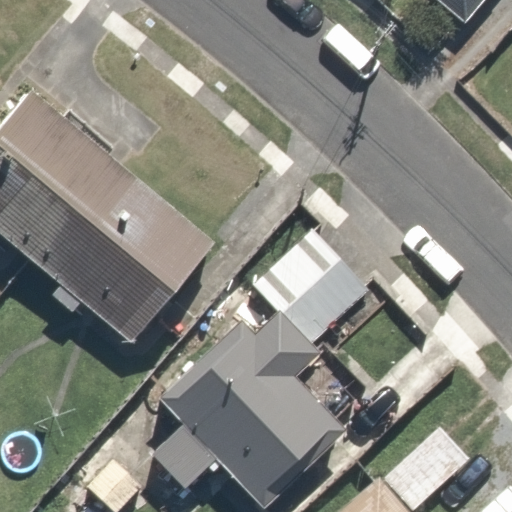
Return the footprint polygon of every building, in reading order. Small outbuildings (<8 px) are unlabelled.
[(487,0),(431,0),(463,28),(487,0)] [(201,242),(27,103),(0,136),(0,237),(45,273),(37,284),(63,305),(72,295),(125,337),(201,242)] [(250,286),(291,327),(314,349),(379,283),(315,221),(250,286)] [(248,326),(165,411),(186,431),(158,460),(196,497),(226,467),(271,511),(281,511),(358,434),(312,389),(333,367),(314,349),(291,327),(271,348),(248,326)] [(425,511),(389,471),(342,511),(425,511)]
